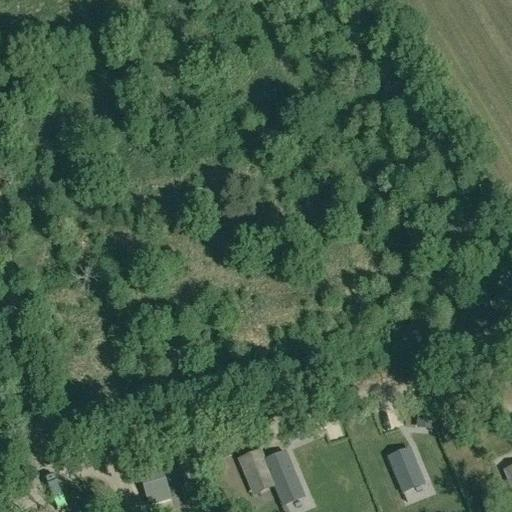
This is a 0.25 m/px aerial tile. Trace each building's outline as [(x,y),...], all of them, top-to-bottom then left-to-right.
[(400,490),(422,482),(409,450),(388,459),(400,490)] [(196,452),(184,456),(196,493),(207,489),(196,452)] [(252,492),(272,484),(264,462),(260,452),(238,461),(252,492)] [(276,494),(298,485),(285,453),(264,462),(272,484),(276,494)] [(159,463),(145,467),(156,504),(170,499),(159,463)]
